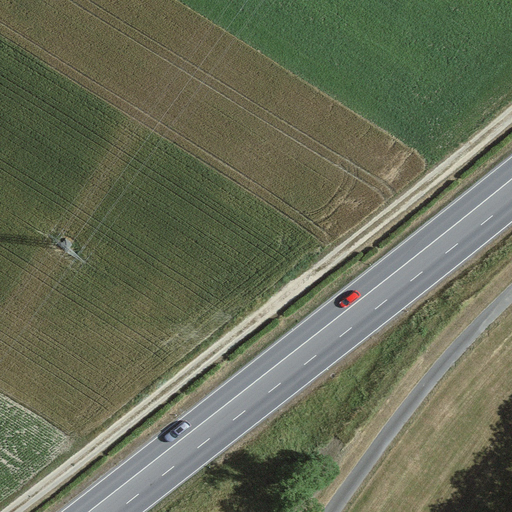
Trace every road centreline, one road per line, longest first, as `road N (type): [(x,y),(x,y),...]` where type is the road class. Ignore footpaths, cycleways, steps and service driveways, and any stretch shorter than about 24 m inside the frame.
road 1 (track): [(11,511),(511,112)]
road 2 (primary): [(511,189),(102,511)]
road 3 (unclassified): [(511,294),(409,406),(331,511)]
